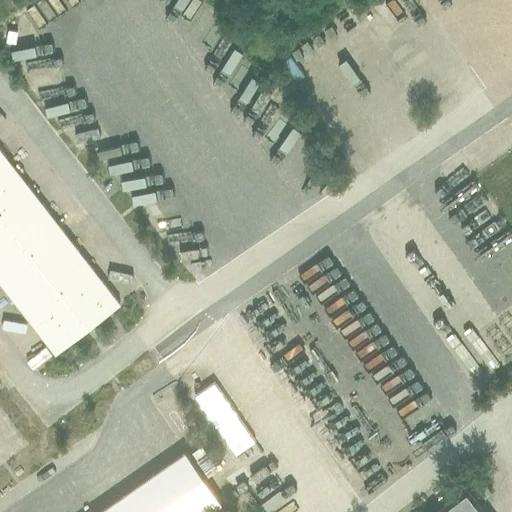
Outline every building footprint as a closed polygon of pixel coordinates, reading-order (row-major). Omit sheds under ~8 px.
[(265,152),(161,0),(124,0),(65,41),(180,209),(265,152)] [(0,148),(0,280),(55,352),(120,303),(0,148)] [(205,511),(221,501),(185,449),(94,511),(205,511)] [(467,476),(473,482),(477,479),(479,477),(474,471),(468,475),(467,476)] [(484,511),(466,489),(435,511),(484,511)]
